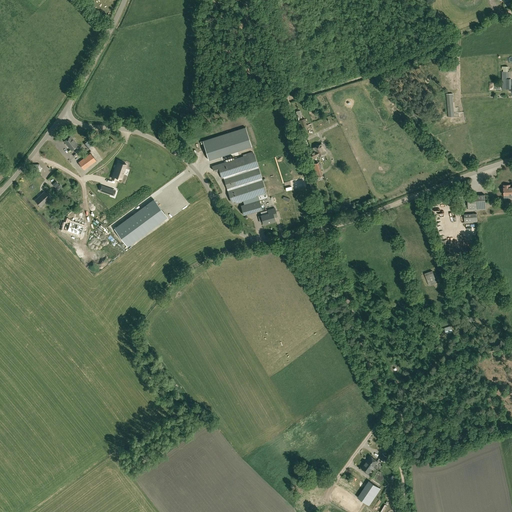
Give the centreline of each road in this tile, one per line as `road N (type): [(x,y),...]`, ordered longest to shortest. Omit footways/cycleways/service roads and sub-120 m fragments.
road 1 (unclassified): [(325,228),(251,238),(228,224),(176,153),(136,132),(62,114)]
road 2 (track): [(511,12),(358,79),(288,98)]
road 3 (unclassified): [(325,228),(511,159)]
road 4 (track): [(385,415),(325,228)]
road 5 (track): [(288,98),(325,228)]
road 6 (unclassified): [(62,114),(123,0)]
